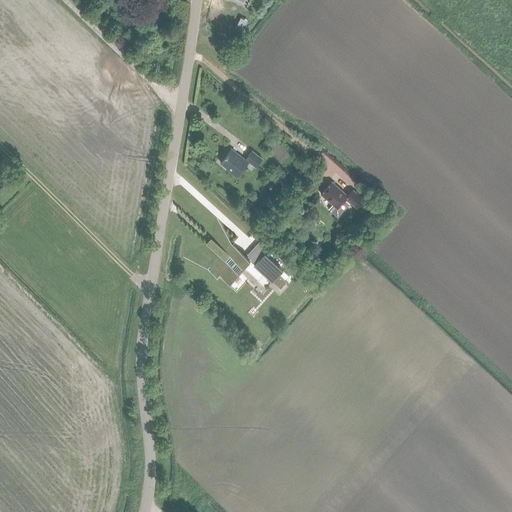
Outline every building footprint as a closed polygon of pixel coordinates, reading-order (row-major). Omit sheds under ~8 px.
[(261,159),(251,151),(244,160),(230,149),(220,163),(226,168),(225,169),(236,178),(248,162),(255,168),(261,159)] [(279,180),(273,173),(268,177),(275,184),(279,180)] [(347,195),(331,181),(320,194),(337,209),(345,199),(356,209),(364,200),(352,189),(347,195)] [(217,277),(219,274),(229,282),(234,276),(249,259),(230,242),(216,218),(216,219),(229,243),(223,249),(210,238),(210,239),(211,240),(208,244),(206,243),(219,255),(207,268),(183,257),(182,258),(207,268),(217,277)] [(258,258),(253,263),(254,264),(258,258),(270,268),(265,274),(272,279),(282,267),(273,260),(264,251),(258,258)]
